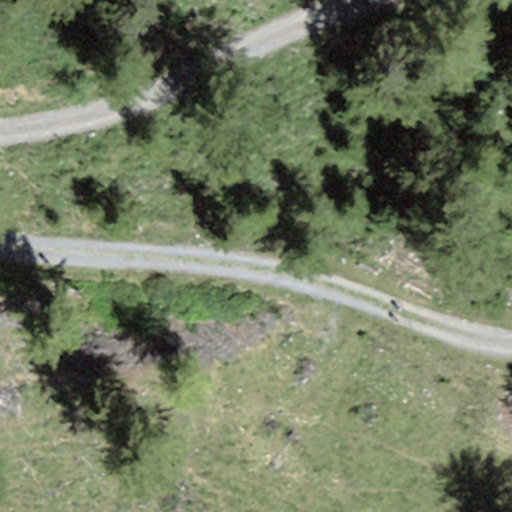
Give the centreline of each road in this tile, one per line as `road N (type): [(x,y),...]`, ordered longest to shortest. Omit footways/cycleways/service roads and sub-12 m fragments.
road 1 (track): [(511,342),(459,333),(307,278),(0,242)]
road 2 (track): [(0,129),(132,103),(357,0)]
